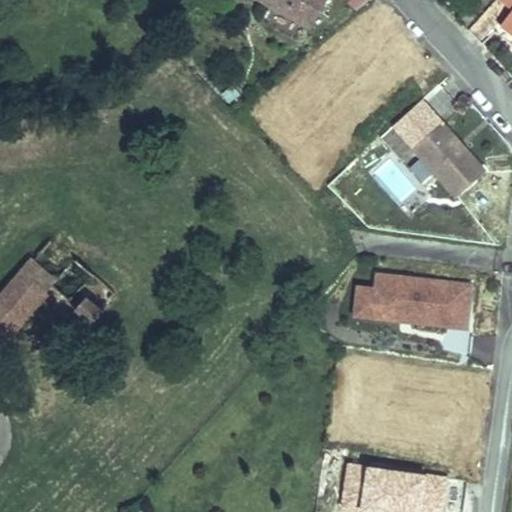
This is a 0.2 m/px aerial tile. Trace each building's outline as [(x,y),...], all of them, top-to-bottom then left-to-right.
[(334,17),(310,0),(259,0),(262,11),(276,21),(300,37),(314,48),(334,17)] [(346,0),(356,12),(369,0),(346,0)] [(470,0),(453,24),(469,39),(496,0),(470,0)] [(511,0),(496,0),(469,39),(480,49),(494,26),(500,34),(507,21),(511,24),(511,0)] [(300,37),(276,21),(266,34),(290,52),(300,37)] [(493,181),(449,132),(420,158),(464,207),(493,181)] [(117,300),(51,247),(0,307),(0,362),(53,298),(92,331),(117,300)] [(473,283),(373,274),(371,287),(351,286),(349,320),(469,333),(473,283)] [(443,511),(447,478),(346,462),(336,511),(342,511),(443,511)]
